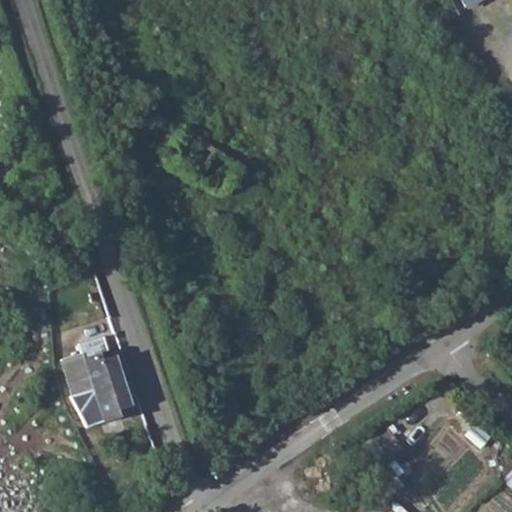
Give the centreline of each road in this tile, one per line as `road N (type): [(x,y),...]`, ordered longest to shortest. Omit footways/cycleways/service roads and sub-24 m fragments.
road 1 (residential): [(27,0),(187,511)]
road 2 (residential): [(439,350),(201,511)]
